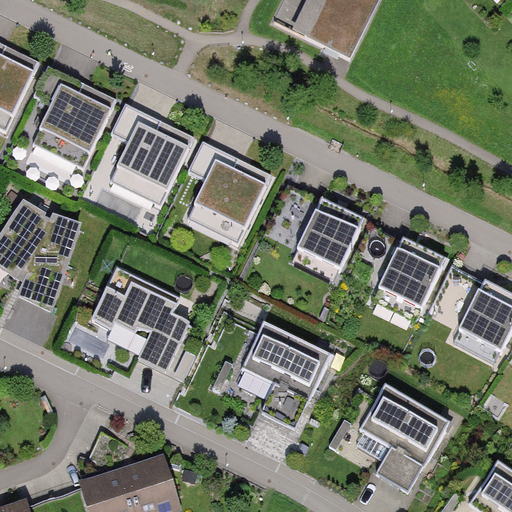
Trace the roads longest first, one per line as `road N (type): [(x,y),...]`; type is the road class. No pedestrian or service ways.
road 1 (residential): [(0,4),(511,250)]
road 2 (residential): [(0,354),(324,511)]
